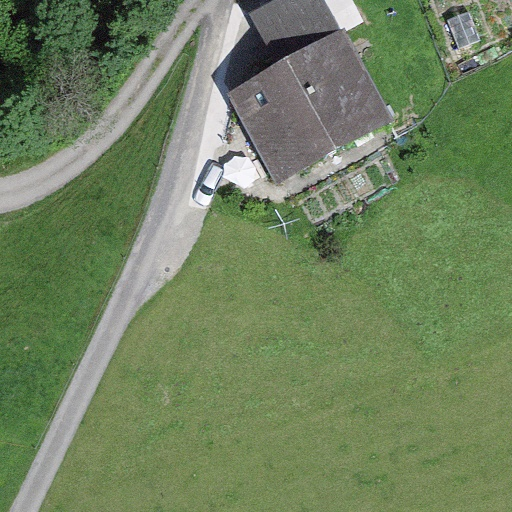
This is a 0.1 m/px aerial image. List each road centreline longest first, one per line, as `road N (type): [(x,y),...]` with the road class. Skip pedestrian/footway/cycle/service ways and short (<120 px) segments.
road 1 (track): [(225,0),(163,244),(22,511)]
road 2 (track): [(222,6),(68,181),(0,207)]
